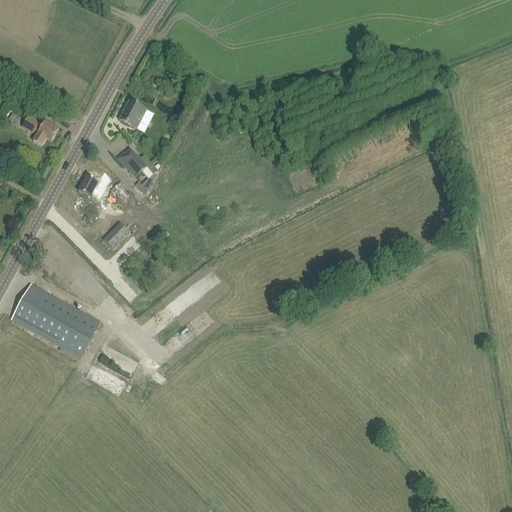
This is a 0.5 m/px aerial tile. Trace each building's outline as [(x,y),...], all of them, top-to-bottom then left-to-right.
[(146,111),(138,107),(129,102),(119,122),(136,130),(146,111)] [(59,130),(50,125),(45,122),(43,126),(40,124),(28,117),(22,128),(33,134),(35,131),(39,133),(33,142),(42,147),(46,140),(51,143),(59,130)] [(125,153),(118,160),(135,179),(146,169),(153,177),(154,176),(159,171),(152,164),(145,156),(140,161),(131,150),(126,154),(125,153)] [(99,184),(95,182),(87,177),(78,192),(87,197),(90,199),(93,195),(100,198),(104,191),(97,188),(99,184)] [(123,202),(132,194),(121,182),(112,191),(123,202)] [(130,237),(118,225),(103,240),(115,252),(117,250),(130,237)] [(65,251),(55,261),(74,280),(84,270),(65,251)] [(81,360),(101,324),(38,289),(39,288),(37,287),(36,288),(31,286),(12,321),(20,326),(81,360)] [(113,306),(120,314),(128,307),(120,299),(113,306)]
